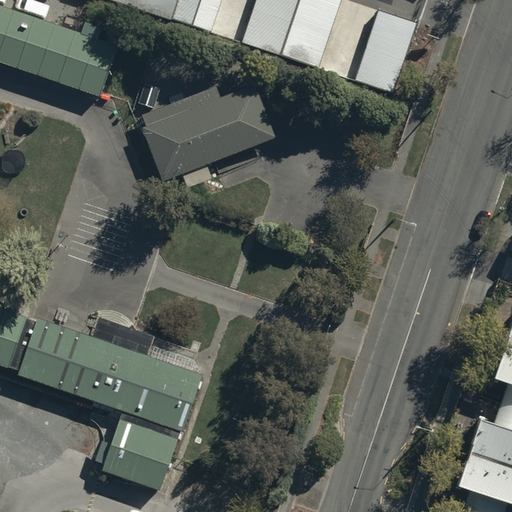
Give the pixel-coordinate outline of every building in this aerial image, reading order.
[(118,41),(0,0),(0,60),(99,95),(118,41)] [(418,21),(354,0),(115,0),(394,94),(418,21)] [(148,123),(142,125),(163,179),(181,172),(187,187),(212,177),(206,162),(276,135),(256,83),(221,96),(216,84),(143,112),(148,123)] [(0,362),(19,369),(17,373),(99,400),(96,408),(109,412),(108,417),(118,421),(114,434),(105,431),(96,461),(103,463),(101,469),(161,489),(178,438),(181,438),(203,372),(147,353),(153,335),(98,316),(93,333),(39,315),(37,319),(0,306),(0,362)] [(511,316),(493,373),(509,379),(494,424),(480,419),(459,484),(473,488),(466,509),(473,511),(506,511),(510,501),(511,501),(511,316)]
